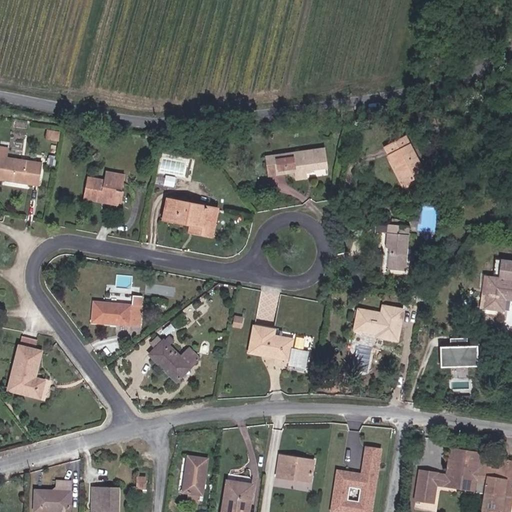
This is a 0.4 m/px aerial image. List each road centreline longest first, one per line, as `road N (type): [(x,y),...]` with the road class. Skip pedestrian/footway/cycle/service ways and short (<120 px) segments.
road 1 (residential): [(0,95),(174,125),(212,124),(437,89),(511,49)]
road 2 (residential): [(135,428),(43,297),(38,271),(47,252),(82,240),(242,273),(267,268)]
road 3 (unclassified): [(511,429),(306,409),(178,416),(135,428)]
road 4 (unclassified): [(135,428),(0,463)]
road 5 (residential): [(267,268),(293,282),(320,268),(324,238),(300,217)]
